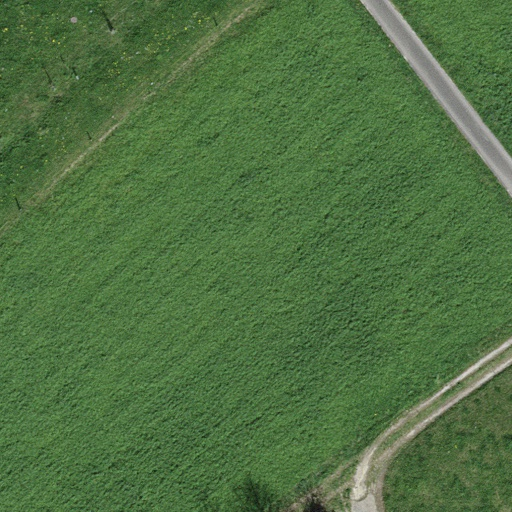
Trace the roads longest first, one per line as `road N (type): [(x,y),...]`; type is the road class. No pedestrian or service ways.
road 1 (track): [(366,0),(511,189)]
road 2 (track): [(331,511),(511,356)]
